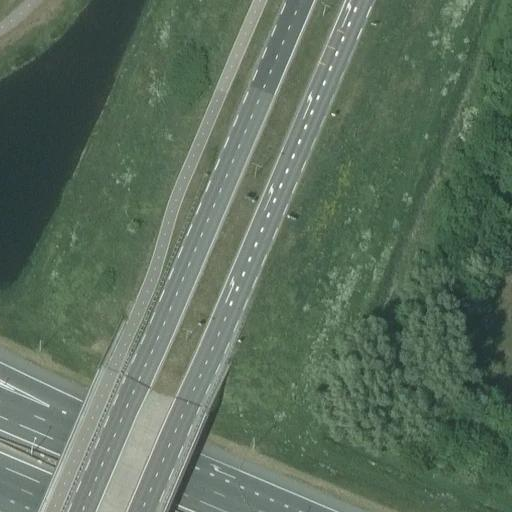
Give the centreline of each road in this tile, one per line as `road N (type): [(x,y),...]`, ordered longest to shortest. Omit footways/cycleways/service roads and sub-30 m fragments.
road 1 (primary): [(300,0),(83,511)]
road 2 (primary): [(142,511),(358,0)]
road 3 (motorway): [(236,511),(46,430)]
